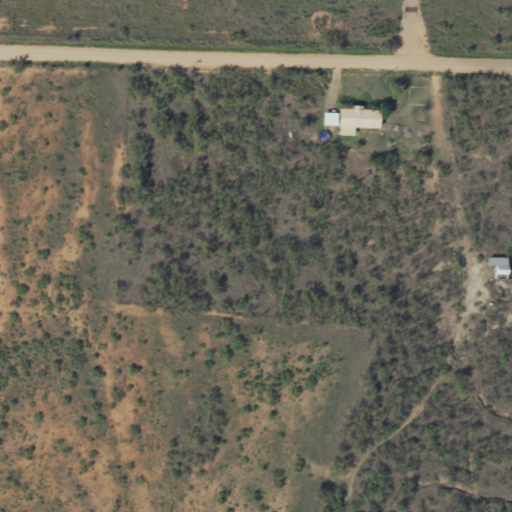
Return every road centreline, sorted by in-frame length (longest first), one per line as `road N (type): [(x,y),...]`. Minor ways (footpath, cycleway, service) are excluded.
road 1 (residential): [(440,58),(489,214),(465,304),(367,410),(321,511)]
road 2 (residential): [(511,59),(0,44)]
